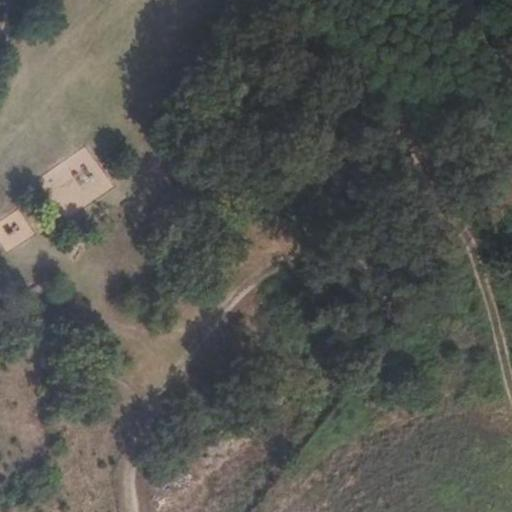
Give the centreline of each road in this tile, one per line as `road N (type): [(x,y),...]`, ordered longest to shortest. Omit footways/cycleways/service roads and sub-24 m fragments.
road 1 (unknown): [(264,0),(388,52),(321,225),(231,317),(129,450),(130,511)]
road 2 (unknown): [(0,327),(28,318),(168,336),(231,317)]
